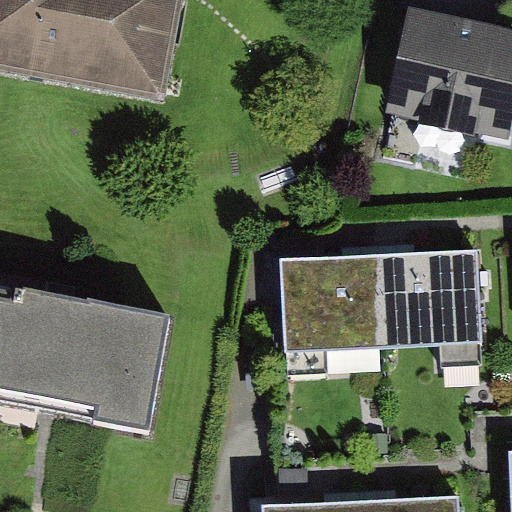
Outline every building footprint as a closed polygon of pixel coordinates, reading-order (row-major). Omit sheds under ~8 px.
[(0,0),(0,74),(171,104),(189,0),(0,0)] [(511,115),(511,29),(410,5),(386,104),(508,133),(511,115)] [(480,258),(284,267),(288,356),(484,346),(480,258)] [(170,324),(0,292),(0,411),(149,438),(170,324)] [(463,511),(463,502),(299,511),(463,511)]
